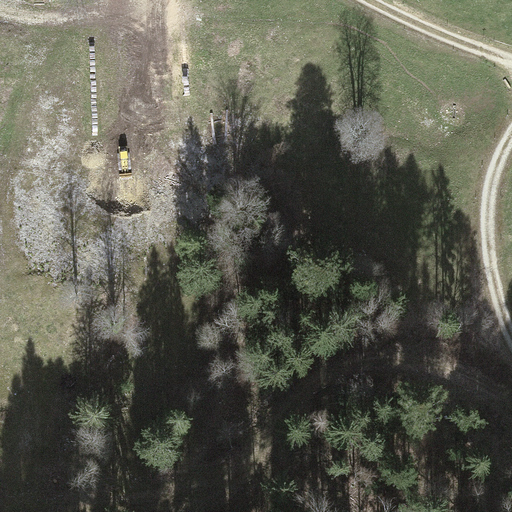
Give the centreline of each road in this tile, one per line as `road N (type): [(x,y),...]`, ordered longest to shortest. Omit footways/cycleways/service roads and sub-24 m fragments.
road 1 (track): [(55,511),(202,487),(232,473),(290,402),(349,361),(428,358),(511,400)]
road 2 (track): [(511,134),(491,176),(490,246),(511,336)]
road 3 (track): [(369,0),(511,60)]
